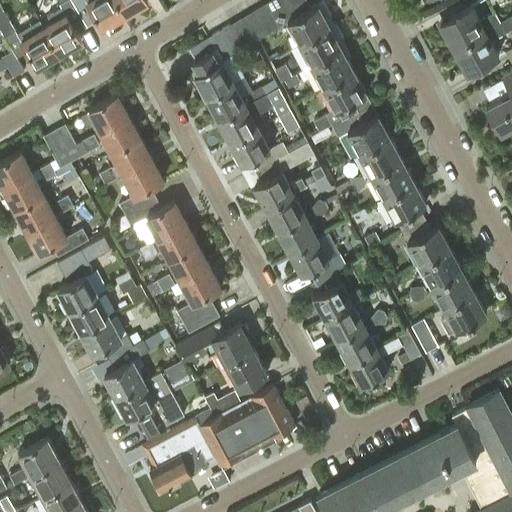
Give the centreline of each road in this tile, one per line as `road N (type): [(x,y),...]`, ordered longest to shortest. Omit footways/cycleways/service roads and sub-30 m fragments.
road 1 (residential): [(343,436),(137,48)]
road 2 (residential): [(511,260),(371,0)]
road 3 (residential): [(343,436),(511,352)]
road 4 (residential): [(199,511),(343,436)]
road 5 (residential): [(0,126),(137,48)]
road 6 (residential): [(132,511),(60,375)]
road 7 (residential): [(60,375),(0,261)]
